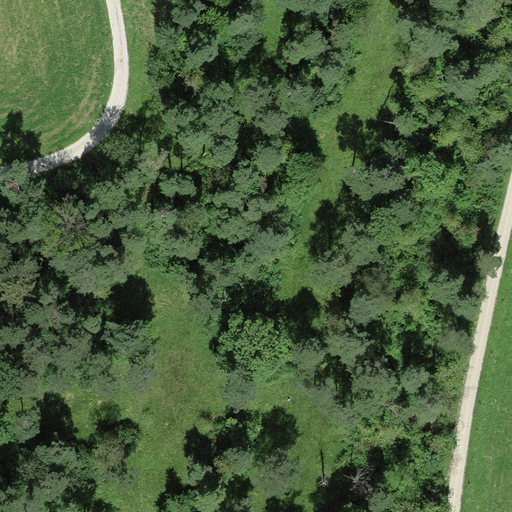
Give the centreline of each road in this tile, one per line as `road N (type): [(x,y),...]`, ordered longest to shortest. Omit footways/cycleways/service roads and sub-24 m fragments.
road 1 (track): [(511,198),(447,511)]
road 2 (track): [(111,0),(118,115),(92,143),(0,171)]
